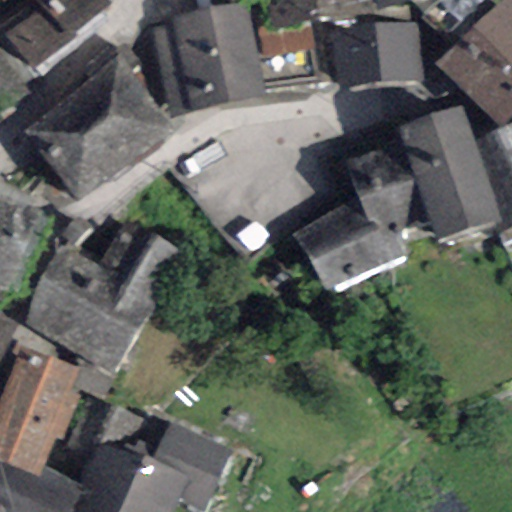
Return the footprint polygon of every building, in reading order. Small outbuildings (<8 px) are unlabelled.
[(13,0),(25,0),(26,1),(27,0),(0,0),(0,9),(0,10),(13,0)] [(101,9),(94,0),(27,0),(26,1),(78,52),(110,25),(101,9)] [(94,0),(101,9),(110,0),(94,0)] [(354,0),(273,0),(278,24),(356,11),(354,0)] [(0,43),(32,90),(78,52),(26,1),(0,23),(0,43)] [(511,4),(511,3),(446,64),(503,126),(511,117),(511,4)] [(172,26),(186,110),(258,99),(245,15),(172,26)] [(413,24),(335,35),(342,88),(420,78),(413,24)] [(88,89),(21,138),(77,214),(175,143),(132,84),(143,76),(120,44),(78,74),(88,89)] [(0,108),(23,93),(0,60),(0,108)] [(462,115),(401,136),(405,148),(431,221),(437,238),(497,218),(473,148),(462,115)] [(511,135),(473,148),(497,218),(501,228),(511,224),(511,135)] [(431,221),(405,148),(350,167),(364,206),(376,240),(400,232),(431,221)] [(0,317),(3,310),(10,313),(52,225),(0,205),(0,317)] [(409,259),(400,232),(376,240),(364,206),(301,240),(324,288),(409,259)] [(42,289),(131,341),(180,260),(125,227),(100,268),(66,248),(42,289)] [(0,369),(0,393),(6,396),(22,358),(80,384),(77,392),(84,395),(106,404),(138,348),(131,341),(42,289),(38,285),(10,333),(15,336),(0,369)] [(0,369),(15,336),(10,333),(0,328),(0,369)] [(0,409),(0,476),(40,494),(47,477),(82,399),(84,395),(77,392),(80,384),(22,358),(6,396),(0,409)] [(168,436),(82,399),(47,477),(84,495),(100,453),(151,475),(168,436)] [(151,475),(189,491),(179,511),(210,511),(233,460),(169,433),(168,436),(151,475)] [(100,453),(84,495),(74,511),(179,511),(189,491),(151,475),(100,453)] [(40,494),(0,476),(0,511),(74,511),(84,495),(47,477),(40,494)]
